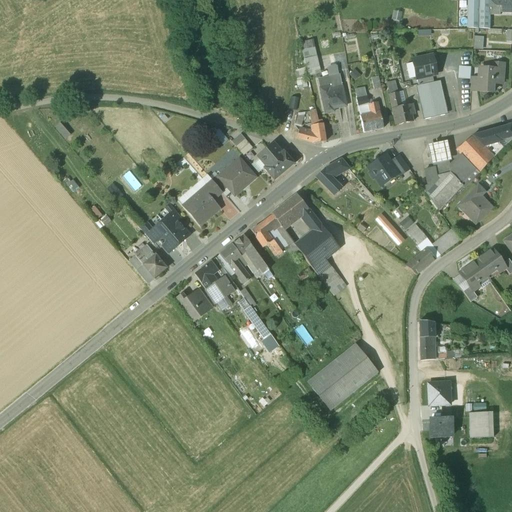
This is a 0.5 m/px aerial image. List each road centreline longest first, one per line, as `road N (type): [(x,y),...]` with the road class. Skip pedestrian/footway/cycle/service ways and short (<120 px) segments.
road 1 (tertiary): [(320,160),(0,420)]
road 2 (residential): [(320,160),(254,129),(152,103),(45,101),(7,109)]
road 3 (residential): [(511,213),(419,283),(411,312),(415,435)]
road 4 (tertiary): [(511,97),(468,121),(368,141),(320,160)]
